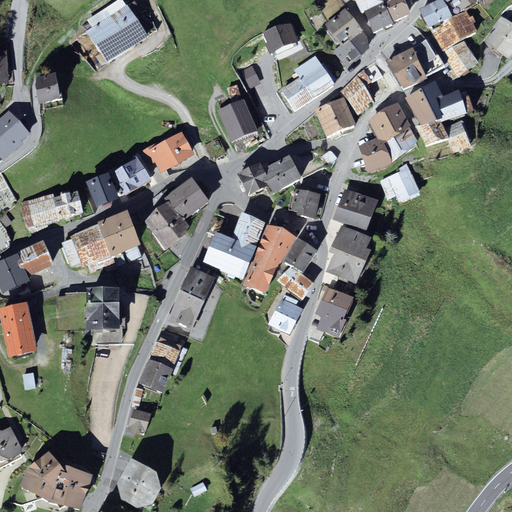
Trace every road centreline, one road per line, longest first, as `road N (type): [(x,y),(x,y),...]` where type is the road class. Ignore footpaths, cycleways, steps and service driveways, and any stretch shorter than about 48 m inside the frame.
road 1 (residential): [(221,185),(133,365),(92,511)]
road 2 (residential): [(258,511),(283,470),(292,357),(323,241)]
road 3 (track): [(146,0),(159,37),(127,58),(119,77),(184,110),(202,171)]
road 4 (residential): [(0,165),(36,135),(19,88),(17,0)]
road 5 (residential): [(51,236),(175,179),(215,170)]
road 6 (residential): [(267,149),(374,51)]
road 7 (residential): [(130,306),(118,290),(69,283),(51,236)]
